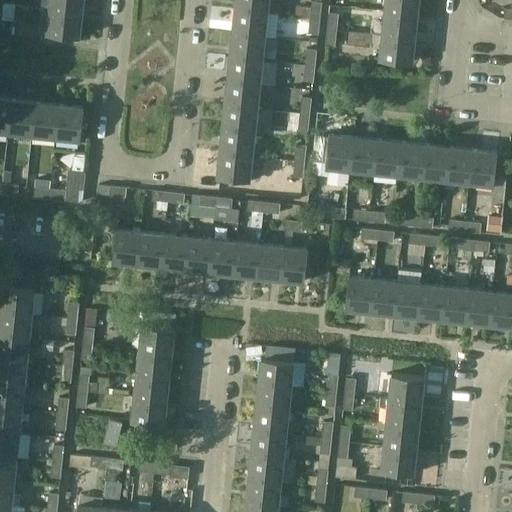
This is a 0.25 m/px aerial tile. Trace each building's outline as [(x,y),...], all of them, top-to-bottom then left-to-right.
[(49,0),(49,9),(82,12),(82,0),(49,0)] [(235,0),(234,9),(267,13),(268,0),(235,0)] [(418,0),(384,0),(383,11),(417,14),(418,0)] [(310,18),(319,19),(321,3),(311,2),(310,18)] [(82,12),(49,9),(46,34),(79,37),(82,12)] [(234,9),(231,33),(264,37),(267,13),(234,9)] [(511,9),(504,9),(503,18),(503,19),(511,20),(511,9)] [(383,11),(381,35),(414,38),(417,14),(383,11)] [(326,29),(336,30),(338,14),(328,13),(326,29)] [(319,19),(310,18),(308,34),(318,35),(319,19)] [(11,28),(0,26),(0,39),(9,40),(11,28)] [(336,30),(326,29),(325,45),(334,46),(336,30)] [(231,33),(229,57),(262,61),(264,37),(231,33)] [(414,38),(381,35),(378,60),(411,63),(414,38)] [(306,50),(304,66),(314,67),(316,51),(306,50)] [(259,84),(262,61),(229,57),(226,81),(259,84)] [(313,83),(314,67),(304,66),(303,82),(313,83)] [(226,81),(224,105),(257,108),(259,84),(226,81)] [(0,130),(8,132),(11,99),(0,97),(0,130)] [(299,113),(309,114),(311,99),(301,98),(299,113)] [(11,99),(8,132),(32,134),(35,101),(11,99)] [(35,101),(32,134),(56,136),(59,104),(35,101)] [(59,104),(56,136),(80,139),(83,106),(59,104)] [(268,123),(255,122),(257,108),(224,105),(221,129),(254,132),(266,133),(268,123)] [(309,114),(299,113),(298,129),(307,130),(309,114)] [(221,129),(219,152),(252,156),(254,132),(221,129)] [(314,163),(325,164),(325,167),(350,170),(353,137),(328,135),(327,143),(316,141),(314,163)] [(353,137),(350,170),(374,173),(377,140),(353,137)] [(377,140),(374,173),(398,175),(401,143),(377,140)] [(401,143),(398,175),(421,178),(425,145),(401,143)] [(294,161),(304,162),(306,146),(296,145),(294,161)] [(425,145),(421,178),(445,180),(449,148),(425,145)] [(449,148),(445,180),(469,183),(472,150),(449,148)] [(472,150),(469,183),(493,185),(496,153),(472,150)] [(252,156),(219,152),(216,177),(249,181),(252,156)] [(304,162),(294,161),(292,177),(302,178),(304,162)] [(50,198),(65,200),(82,201),(85,171),(69,170),(66,190),(50,188),(50,198)] [(3,184),(2,193),(18,195),(19,185),(3,184)] [(125,187),(109,185),(108,195),(124,197),(125,187)] [(34,196),(50,198),(50,188),(35,186),(34,196)] [(168,192),(152,190),(151,200),(167,202),(168,192)] [(168,192),(167,202),(183,203),(184,194),(168,192)] [(215,207),(216,197),(200,195),(199,205),(215,207)] [(232,199),(216,197),(215,207),(231,209),(232,199)] [(246,210),(262,212),(263,202),(247,201),(246,210)] [(279,204),(263,202),(262,212),(278,214),(279,204)] [(345,209),(330,207),(328,217),(344,219),(345,209)] [(352,220),(368,221),(369,212),(353,210),(352,220)] [(385,213),(369,212),(368,221),(384,223),(385,213)] [(400,225),(416,226),(417,217),(401,215),(400,225)] [(417,217),(416,226),(432,228),(433,218),(417,217)] [(448,230),(464,231),(465,222),(449,220),(448,230)] [(302,221),(286,221),(284,230),(300,232),(302,221)] [(481,223),(465,222),(464,231),(479,233),(481,223)] [(112,261),(136,264),(139,231),(115,228),(112,261)] [(377,241),(378,231),(362,229),(361,239),(377,241)] [(163,234),(139,231),(136,264),(160,267),(163,234)] [(378,231),(377,241),(392,242),(393,232),(378,231)] [(160,267),(184,269),(187,236),(163,234),(160,267)] [(248,243),(235,241),(232,274),(256,277),(259,244),(260,236),(249,234),(248,243)] [(425,245),(425,236),(410,234),(409,244),(425,245)] [(211,239),(187,236),(184,269),(208,272),(211,239)] [(441,237),(425,236),(425,245),(440,247),(441,237)] [(208,272),(232,274),(235,241),(211,239),(208,272)] [(472,251),(473,241),(457,239),(456,249),(472,251)] [(473,241),(472,251),(488,252),(489,242),(473,241)] [(259,244),(256,277),(279,280),(283,246),(259,244)] [(283,246),(279,280),(304,282),(308,249),(283,246)] [(369,312),(373,279),(348,276),(344,309),(369,312)] [(373,279),(369,312),(393,314),(396,282),(373,279)] [(396,282),(393,314),(417,317),(420,284),(396,282)] [(444,287),(420,284),(417,317),(440,320),(444,287)] [(2,286),(0,300),(0,310),(32,314),(34,289),(12,287),(2,286)] [(464,322),(468,289),(444,287),(440,320),(464,322)] [(488,325),(492,292),(468,289),(464,322),(488,325)] [(511,327),(511,293),(492,292),(488,325),(511,327)] [(49,315),(67,317),(69,303),(50,301),(49,315)] [(0,335),(29,339),(32,314),(0,310),(0,335)] [(75,334),(77,320),(67,319),(66,333),(75,334)] [(141,325),(138,349),(172,353),(174,328),(141,325)] [(82,343),(92,344),(94,328),(84,327),(82,343)] [(0,335),(0,359),(26,362),(29,339),(0,335)] [(92,344),(82,343),(81,359),(91,360),(92,344)] [(64,349),(62,365),(72,366),(74,350),(64,349)] [(136,373),(169,376),(172,353),(138,349),(136,373)] [(258,382),(291,386),(294,362),(260,358),(258,382)] [(0,383),(24,386),(26,362),(0,359),(0,383)] [(72,366),(62,365),(61,381),(71,382),(72,366)] [(136,373),(133,396),(166,400),(169,376),(136,373)] [(326,390),(336,391),(338,375),(328,374),(326,390)] [(79,375),(78,391),(88,392),(89,376),(79,375)] [(391,375),(388,399),(421,403),(423,379),(391,375)] [(344,394),(353,395),(355,379),(346,378),(344,394)] [(258,382),(255,406),(288,410),(291,386),(258,382)] [(0,383),(0,408),(21,410),(24,386),(0,383)] [(336,391),(326,390),(324,406),(335,407),(336,391)] [(86,408),(88,392),(78,391),(76,407),(86,408)] [(353,395),(344,394),(342,410),(352,411),(353,395)] [(131,421),(164,424),(166,400),(133,396),(131,421)] [(59,398),(57,413),(67,415),(69,399),(59,398)] [(386,423),(418,427),(421,403),(388,399),(386,423)] [(253,430),(285,434),(288,410),(255,406),(253,430)] [(0,432),(19,434),(21,410),(0,408),(0,432)] [(67,415),(57,413),(55,429),(65,431),(67,415)] [(122,422),(109,418),(103,442),(116,445),(122,422)] [(323,422),(321,438),(331,439),(333,423),(323,422)] [(386,423),(383,447),(416,450),(418,427),(386,423)] [(339,442),(348,443),(350,427),(340,426),(339,442)] [(253,430),(250,454),(283,458),(285,434),(253,430)] [(0,432),(0,456),(16,458),(19,434),(0,432)] [(320,445),(321,438),(304,436),(304,443),(320,445)] [(329,455),(331,439),(321,438),(320,445),(319,454),(329,455)] [(348,443),(339,442),(337,458),(346,459),(348,443)] [(52,461),(62,462),(64,446),(54,445),(52,461)] [(416,450),(383,447),(381,471),(413,474),(416,450)] [(250,454),(248,478),(280,482),(283,458),(250,454)] [(16,458),(0,456),(0,480),(14,482),(16,458)] [(107,468),(108,458),(92,457),(91,467),(107,468)] [(123,460),(108,458),(107,468),(122,470),(123,460)] [(61,478),(62,462),(52,461),(50,477),(61,478)] [(138,472),(154,473),(155,463),(139,461),(138,472)] [(172,465),(155,463),(154,473),(170,475),(172,465)] [(189,466),(172,465),(170,475),(170,477),(187,478),(189,466)] [(356,468),(336,465),(335,478),(355,480),(356,468)] [(317,470),(315,486),(325,487),(327,471),(317,470)] [(280,482),(248,478),(245,502),(277,505),(280,482)] [(0,480),(0,504),(11,506),(14,482),(0,480)] [(120,484),(115,483),(105,482),(104,498),(119,499),(120,484)] [(325,487),(315,486),(314,502),(324,503),(325,487)] [(369,499),(370,489),(354,488),(353,497),(369,499)] [(386,491),(370,489),(369,499),(385,501),(386,491)] [(47,509),(57,510),(59,494),(49,493),(47,509)] [(417,504),(418,494),(402,493),(401,502),(417,504)] [(433,496),(418,494),(417,504),(432,506),(433,496)] [(245,502),(243,511),(276,511),(277,505),(245,502)]
